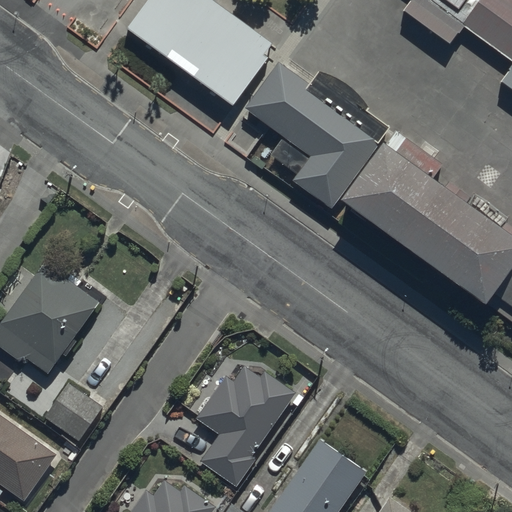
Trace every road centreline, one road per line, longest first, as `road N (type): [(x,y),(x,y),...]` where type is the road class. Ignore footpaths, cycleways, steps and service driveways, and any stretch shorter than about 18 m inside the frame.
road 1 (residential): [(64,511),(253,246)]
road 2 (residential): [(511,431),(253,246)]
road 3 (residential): [(253,246),(0,57)]
